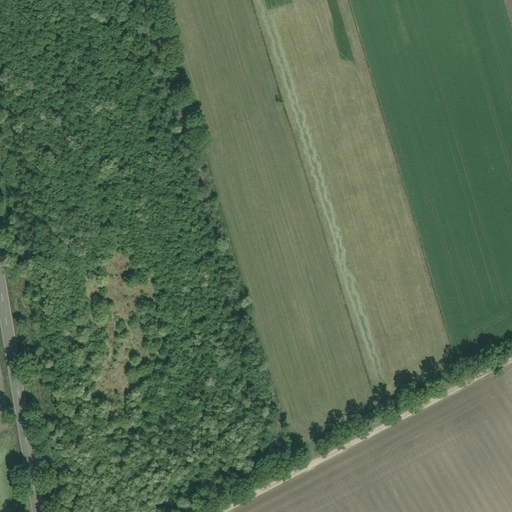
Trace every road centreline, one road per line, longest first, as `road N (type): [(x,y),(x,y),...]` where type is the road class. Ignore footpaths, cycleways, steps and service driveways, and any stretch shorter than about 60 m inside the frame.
road 1 (track): [(224,511),(511,361)]
road 2 (tertiary): [(0,280),(38,511)]
